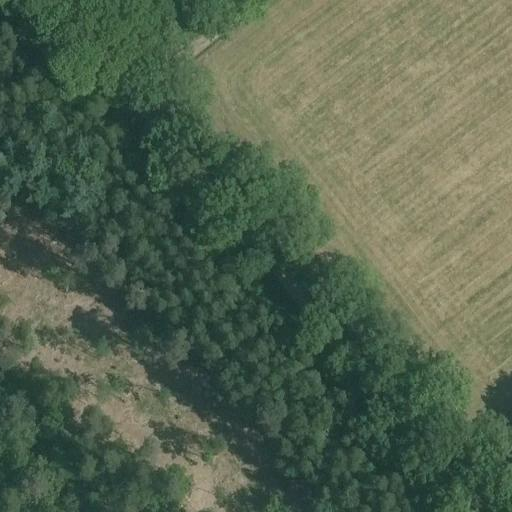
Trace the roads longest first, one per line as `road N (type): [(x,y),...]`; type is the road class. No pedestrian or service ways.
road 1 (track): [(58,0),(476,511)]
road 2 (track): [(131,89),(254,0)]
